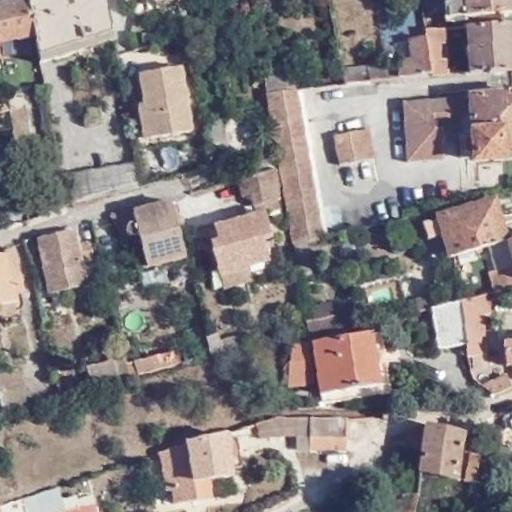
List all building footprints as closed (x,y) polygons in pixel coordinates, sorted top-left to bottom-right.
[(29,0),(30,1),(36,38),(41,65),(117,46),(111,11),(108,0),(29,0)] [(511,0),(451,0),(453,15),(511,10),(511,0)] [(0,5),(0,43),(14,41),(23,40),(36,38),(30,1),(0,5)] [(511,23),(471,26),(474,73),(511,70),(511,23)] [(451,37),(450,27),(427,29),(428,37),(434,75),(453,73),(453,62),(447,62),(445,39),(451,37)] [(434,75),(428,37),(413,39),(416,60),(404,61),(404,66),(375,69),(374,65),(350,68),(352,83),(434,75)] [(268,75),(270,92),(272,92),(299,89),(296,72),(268,75)] [(154,145),(197,137),(185,74),(142,82),(154,145)] [(300,243),(321,237),(327,236),(300,89),(299,89),(272,92),(300,243)] [(40,90),(20,92),(23,128),(42,126),(40,90)] [(446,126),(465,125),(465,116),(476,115),(477,138),(466,139),(467,154),(478,154),(479,162),(507,159),(507,155),(511,154),(511,93),(406,101),(409,149),(439,147),(439,136),(446,136),(446,126)] [(465,125),(466,139),(477,138),(476,115),(465,116),(465,125)] [(345,163),(380,156),(373,125),(337,133),(345,163)] [(446,146),(439,147),(409,149),(410,160),(448,158),(446,146)] [(135,158),(61,176),(66,201),(66,204),(139,185),(138,177),(135,158)] [(258,205),(280,199),(284,198),(281,187),(283,186),(286,186),(282,168),(241,179),(243,187),(245,196),(255,194),(258,205)] [(283,209),(280,199),(258,205),(260,215),(267,213),(283,209)] [(457,255),(491,245),(510,241),(498,200),(442,216),(443,220),(429,224),(433,242),(448,237),(453,255),(457,255)] [(147,267),(186,257),(182,241),(181,236),(180,231),(178,220),(174,202),(136,211),(138,222),(132,223),(129,225),(129,229),(130,232),(134,235),(140,235),(147,267)] [(124,210),(109,213),(110,223),(126,219),(124,210)] [(222,274),(251,266),(272,260),(266,240),(273,237),(267,213),(260,215),(220,225),(223,239),(225,248),(216,251),(222,274)] [(40,238),(49,291),(94,283),(91,267),(96,266),(92,243),(78,245),(75,231),(40,238)] [(297,243),(302,271),(315,269),(313,252),(323,250),(321,237),(300,243),(297,243)] [(439,259),(453,255),(448,237),(433,242),(439,259)] [(214,242),(216,251),(225,248),(223,239),(214,242)] [(492,271),(497,292),(511,288),(511,239),(510,240),(511,245),(511,265),(497,269),(492,271)] [(491,245),(497,269),(511,265),(511,245),(510,240),(510,241),(491,245)] [(10,267),(18,266),(16,250),(0,253),(0,305),(19,301),(16,286),(14,286),(10,267)] [(22,284),(18,266),(10,267),(14,286),(16,286),(22,284)] [(253,280),(251,266),(222,274),(225,287),(253,280)] [(461,289),(443,293),(446,304),(463,300),(461,289)] [(446,304),(443,293),(421,298),(424,309),(433,307),(446,304)] [(463,300),(468,340),(470,355),(487,353),(482,314),(489,313),(486,294),(463,300)] [(463,300),(446,304),(433,307),(438,343),(468,340),(463,300)] [(336,305),(309,311),(310,313),(315,333),(341,327),(336,305)] [(341,328),(335,330),(337,339),(338,339),(345,338),(344,328),(341,328)] [(333,392),(325,340),(314,342),(324,404),(395,393),(385,332),(376,333),(384,383),(333,392)] [(337,339),(325,340),(333,392),(384,383),(376,333),(345,338),(338,339),(337,339)] [(292,362),(310,360),(308,343),(295,345),(292,362)] [(223,360),(242,354),(240,344),(220,350),(223,360)] [(135,374),(175,366),(171,351),(132,361),(135,374)] [(128,376),(124,358),(84,367),(89,386),(128,376)] [(313,383),(310,360),(292,362),(290,362),(290,387),(313,383)] [(483,386),(495,395),(511,387),(511,382),(508,375),(483,386)] [(20,376),(0,381),(0,405),(2,414),(28,407),(20,376)] [(346,436),(347,416),(282,414),(254,423),(259,439),(275,434),(282,434),(294,434),(294,448),(345,449),(346,436)] [(424,426),(407,430),(404,449),(422,454),(419,475),(455,480),(463,434),(431,426),(427,426),(424,426)] [(237,429),(227,432),(229,453),(240,451),(237,429)] [(229,453),(227,432),(160,453),(164,488),(172,487),(173,499),(212,494),(210,478),(232,475),(231,465),(241,464),(240,451),(229,453)] [(465,481),(476,483),(480,456),(469,455),(465,481)] [(60,485),(27,496),(29,511),(56,511),(67,509),(60,485)] [(416,511),(419,496),(402,494),(397,511),(416,511)] [(29,511),(27,496),(2,504),(3,511),(29,511)]
